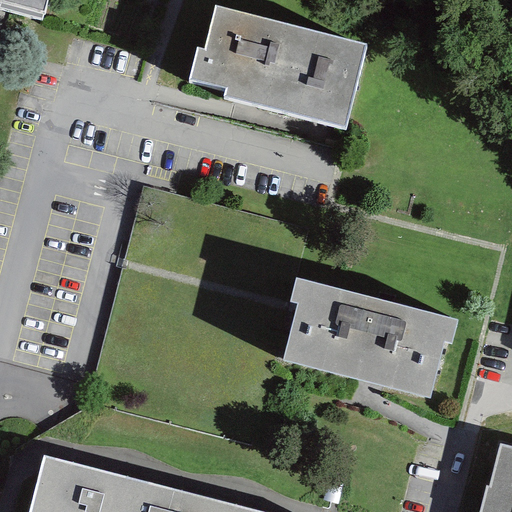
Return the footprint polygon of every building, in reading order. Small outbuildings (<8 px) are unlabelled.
[(51,0),(0,0),(0,5),(47,17),(51,0)] [(367,51),(220,17),(210,59),(202,57),(195,87),(232,96),(230,104),(348,132),(367,51)] [(286,367),(360,386),(379,305),(301,285),(295,309),(300,311),(286,367)] [(379,305),(360,386),(432,404),(446,349),(453,351),(459,325),(379,305)] [(485,511),(511,511),(511,446),(503,444),(485,511)] [(32,511),(106,511),(116,474),(47,456),(32,511)] [(116,474),(106,511),(176,511),(182,490),(116,474)] [(252,511),(253,508),(182,490),(176,511),(252,511)]
